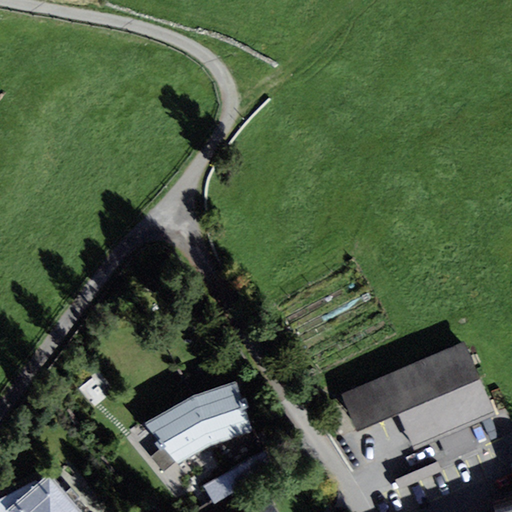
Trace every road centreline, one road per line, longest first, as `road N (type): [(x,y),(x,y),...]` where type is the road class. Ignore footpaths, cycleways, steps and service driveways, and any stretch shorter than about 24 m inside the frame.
road 1 (track): [(2,0),(152,31),(216,68),(223,92),(218,123),(161,206)]
road 2 (residential): [(161,206),(359,511)]
road 3 (residential): [(161,206),(0,402)]
